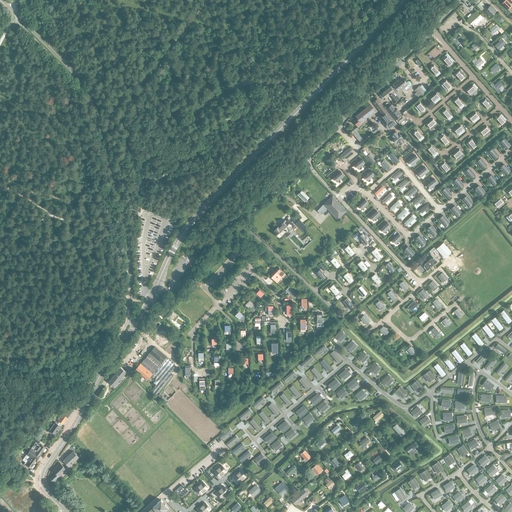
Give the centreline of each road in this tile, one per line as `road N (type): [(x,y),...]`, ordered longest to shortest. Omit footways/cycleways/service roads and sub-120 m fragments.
road 1 (secondary): [(68,511),(44,484),(44,472),(149,302),(175,244),(405,0)]
road 2 (unknown): [(207,0),(140,86),(110,180),(87,200),(19,192),(0,222)]
road 3 (track): [(459,250),(482,233),(505,260),(458,300)]
